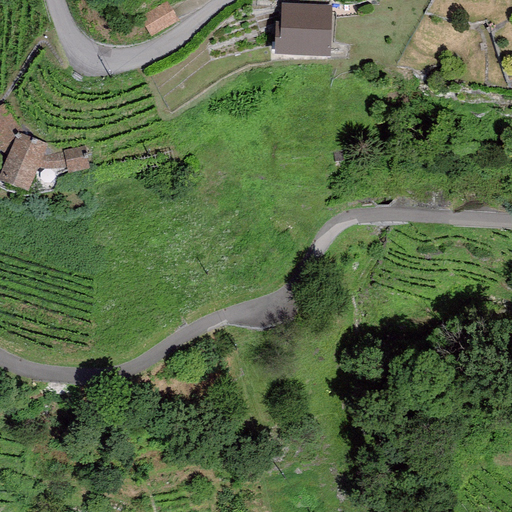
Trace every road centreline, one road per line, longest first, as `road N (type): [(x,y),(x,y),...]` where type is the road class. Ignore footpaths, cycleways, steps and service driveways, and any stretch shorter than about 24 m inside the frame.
road 1 (unclassified): [(511,221),(363,214),(327,232),(282,294),(212,319),(125,370),(58,374),(0,359)]
road 2 (unclassified): [(226,0),(158,50),(111,59),(78,50),(54,0)]
